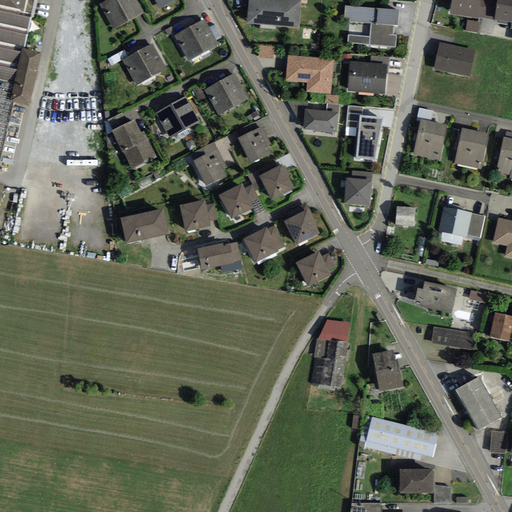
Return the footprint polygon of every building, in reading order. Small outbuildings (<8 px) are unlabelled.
[(35,0),(0,0),(0,162),(13,102),(25,48),(35,0)] [(108,0),(100,5),(114,29),(144,13),(136,0),(108,0)] [(154,0),(159,9),(175,0),(154,0)] [(297,0),(248,0),(246,24),(299,29),(301,0),(297,0)] [(497,0),(451,0),(450,12),(494,20),(497,0)] [(511,0),(497,0),(494,20),(511,23),(511,22),(511,0)] [(348,43),(395,47),(396,36),(393,36),(393,26),(398,26),(399,10),(345,6),(344,18),(349,19),(349,22),(370,24),(369,36),(348,35),(348,43)] [(175,36),(189,61),(218,44),(204,20),(175,36)] [(479,22),(467,20),(465,31),(477,33),(479,22)] [(475,50),(439,42),(433,69),(469,77),(475,50)] [(122,60),(136,85),(167,69),(152,44),(122,60)] [(273,59),(274,47),(259,46),(258,58),(273,59)] [(40,52),(25,48),(13,102),(28,106),(40,52)] [(334,60),(288,55),(286,80),(307,82),(306,92),(331,94),(334,60)] [(389,57),(371,56),(371,63),(387,64),(389,65),(389,57)] [(371,63),(350,61),(347,91),(385,94),(387,64),(371,63)] [(208,97),(218,115),(249,99),(235,73),(204,90),(208,97)] [(193,89),(199,102),(208,97),(204,90),(201,85),(193,89)] [(337,105),(338,96),(326,95),(324,103),(327,104),(337,105)] [(155,113),(170,138),(200,122),(185,97),(155,113)] [(307,110),(308,102),(287,102),(303,128),(305,109),(307,110)] [(338,112),(339,105),(337,105),(327,104),(326,111),(338,112)] [(348,107),(347,127),(359,128),(360,116),(362,116),(363,107),(348,107)] [(307,110),(305,109),(303,128),(303,129),(337,133),(338,112),(326,111),(307,110)] [(127,124),(122,113),(107,120),(112,130),(127,124)] [(359,128),(356,158),(374,160),(383,118),(362,116),(360,116),(359,128)] [(131,169),(157,157),(144,131),(141,133),(134,120),(127,124),(112,130),(112,131),(122,153),(123,152),(131,169)] [(446,125),(420,120),(413,155),(439,160),(446,125)] [(251,163),(271,153),(267,146),(270,144),(262,127),(252,132),(238,138),(251,163)] [(488,134),(462,128),(454,163),(481,169),(488,134)] [(511,138),(504,137),(495,174),(511,177),(511,138)] [(223,169),(227,167),(214,142),(194,152),(197,159),(193,161),(206,186),(227,176),(223,169)] [(271,200),(294,189),(288,176),(290,175),(284,166),(283,167),(281,165),(259,176),(264,186),(271,200)] [(254,190),(264,186),(259,176),(257,171),(247,175),(252,185),(254,190)] [(371,180),(372,173),(353,171),(352,179),(371,180)] [(346,178),(344,203),(369,206),(371,180),(352,179),(346,178)] [(252,209),(254,208),(252,203),(259,199),(254,190),(252,185),(244,189),(242,184),(219,195),(231,219),(252,209)] [(256,215),(265,211),(259,199),(252,203),(254,208),(252,209),(256,215)] [(185,232),(210,226),(209,222),(205,205),(204,200),(180,205),(185,232)] [(209,222),(218,220),(214,203),(205,205),(209,222)] [(309,209),(306,203),(293,210),(296,216),(309,209)] [(396,225),(414,226),(415,207),(397,206),(396,225)] [(463,237),(467,238),(467,235),(472,214),(472,213),(443,206),(438,231),(443,232),(463,237)] [(296,216),(284,221),(296,245),(320,233),(309,209),(296,216)] [(121,218),(126,243),(168,234),(163,210),(121,218)] [(467,235),(480,238),(485,216),(472,214),(467,235)] [(511,221),(498,218),(492,243),(507,246),(505,256),(511,258),(511,221)] [(278,250),(285,246),(275,226),(267,229),(278,250)] [(255,263),(278,252),(278,250),(267,229),(266,227),(243,239),(255,263)] [(441,241),(461,246),(463,237),(443,232),(441,241)] [(424,258),(428,239),(418,237),(414,256),(424,258)] [(235,270),(243,269),(237,242),(229,244),(229,245),(235,270)] [(197,249),(202,270),(221,266),(222,273),(235,270),(229,245),(224,246),(223,243),(197,249)] [(308,287),(331,276),(328,270),(335,267),(329,253),(321,257),(319,251),(295,263),(308,287)] [(427,308),(452,314),(457,289),(424,282),(423,290),(418,288),(415,300),(420,301),(419,307),(427,309),(427,308)] [(486,305),(489,295),(471,291),(469,300),(486,305)] [(489,337),(509,342),(511,331),(511,327),(511,315),(495,312),(489,337)] [(347,343),(349,323),(327,320),(317,339),(347,343)] [(474,333),(434,327),(431,343),(471,349),(474,333)] [(311,385),(341,388),(347,343),(317,339),(311,385)] [(380,392),(403,387),(399,372),(398,372),(392,350),(372,354),(380,392)] [(478,377),(455,390),(478,430),(501,418),(478,377)] [(489,391),(498,406),(509,400),(501,385),(489,391)] [(360,429),(362,416),(354,415),(352,428),(360,429)] [(432,458),(437,434),(372,417),(366,441),(397,449),(432,458)] [(505,454),(507,432),(492,431),(490,453),(505,454)] [(364,447),(395,455),(397,449),(366,441),(364,447)] [(434,485),(434,470),(400,469),(400,494),(433,493),(435,493),(434,485)] [(433,493),(434,504),(451,504),(450,488),(434,485),(435,493),(433,493)]
